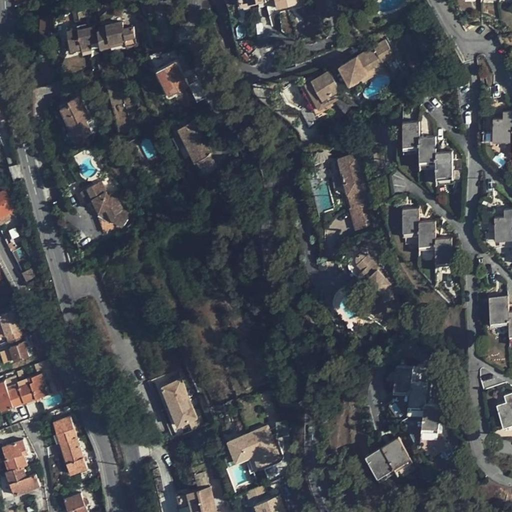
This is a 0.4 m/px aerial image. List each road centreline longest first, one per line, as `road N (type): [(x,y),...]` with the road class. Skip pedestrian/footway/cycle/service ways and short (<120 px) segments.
road 1 (unclassified): [(332,511),(306,453),(298,373),(273,290),(264,191),(200,57),(193,0)]
road 2 (tertiary): [(4,0),(33,189),(66,302),(125,432),(137,511)]
road 3 (residential): [(474,416),(467,232),(474,90),(465,46)]
road 4 (residential): [(115,511),(93,420),(0,246)]
road 5 (unknown): [(228,0),(236,41),(254,65),(268,58),(272,26)]
